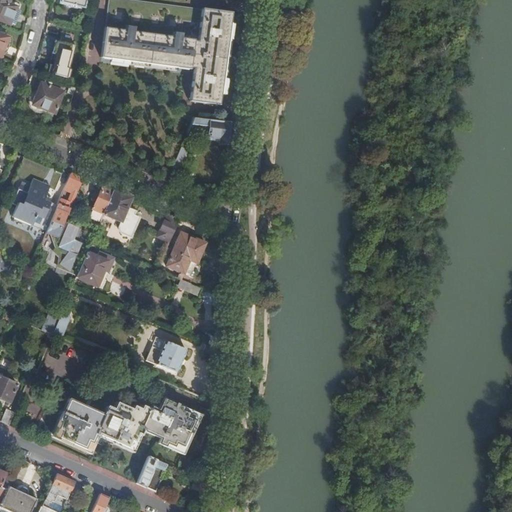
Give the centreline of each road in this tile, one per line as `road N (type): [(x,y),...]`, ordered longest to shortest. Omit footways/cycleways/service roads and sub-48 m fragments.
road 1 (residential): [(219,511),(232,456),(243,255),(233,224)]
road 2 (residential): [(0,127),(233,224)]
road 3 (residential): [(233,224),(266,0)]
road 4 (residential): [(171,511),(0,434)]
road 5 (unknown): [(236,391),(80,360)]
road 6 (residential): [(41,0),(0,127)]
